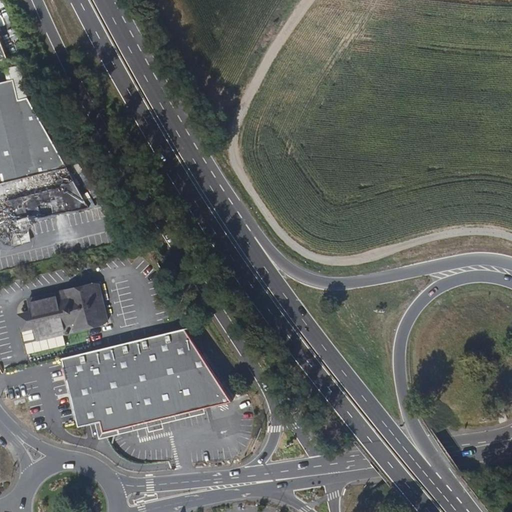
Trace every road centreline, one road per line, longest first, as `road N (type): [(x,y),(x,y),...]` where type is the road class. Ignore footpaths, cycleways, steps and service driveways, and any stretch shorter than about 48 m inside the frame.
road 1 (trunk): [(79,0),(235,262),(430,511)]
road 2 (trunk): [(457,511),(231,220),(149,84)]
road 3 (track): [(300,0),(233,135),(235,162),(283,235),(325,260),(371,258),(454,232),(511,237)]
road 4 (trunk): [(38,0),(120,158),(275,401)]
road 5 (trunk): [(511,262),(471,259),(345,282),(306,277),(274,254),(149,84)]
road 6 (trunk): [(472,511),(417,434),(399,351),(413,308),(436,289),(459,276),(511,282)]
road 7 (unknown): [(5,300),(100,278),(126,289),(120,327),(101,340),(15,358)]
road 8 (residential): [(485,446),(327,472)]
road 9 (residential): [(248,483),(106,478)]
